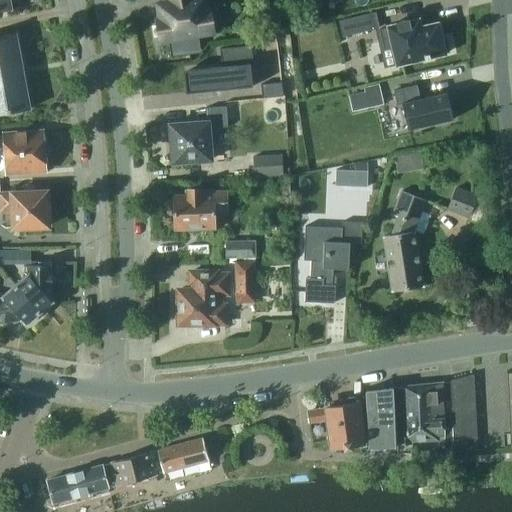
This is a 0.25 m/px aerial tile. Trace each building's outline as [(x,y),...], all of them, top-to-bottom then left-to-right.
[(9,0),(0,0),(0,11),(12,9),(9,0)] [(211,9),(206,10),(204,0),(171,0),(172,2),(157,4),(159,19),(154,20),(158,41),(215,31),(211,9)] [(372,13),(339,21),(343,37),(376,29),(372,13)] [(438,24),(421,28),(419,21),(410,23),(409,19),(397,22),(398,25),(380,29),(385,50),(394,48),(398,65),(426,58),(426,60),(431,59),(430,57),(449,53),(446,39),(442,40),(438,24)] [(0,75),(23,71),(16,33),(0,36),(0,75)] [(223,70),(189,73),(191,96),(254,90),(252,69),(254,69),(252,49),(221,52),(223,70)] [(23,71),(0,75),(0,115),(30,109),(23,71)] [(263,98),(284,96),(283,82),(261,84),(263,98)] [(455,120),(449,92),(421,99),(418,85),(394,90),(398,106),(403,105),(409,131),(455,120)] [(385,105),(381,89),(365,92),(369,109),(385,105)] [(215,128),(216,136),(228,135),(226,106),(206,108),(207,122),(170,125),(172,162),(211,160),(209,128),(215,128)] [(6,174),(46,171),(43,130),(3,133),(3,136),(0,135),(0,150),(4,150),(6,174)] [(398,173),(424,169),(421,153),(396,156),(398,173)] [(254,156),(255,178),(283,176),(282,155),(254,156)] [(336,170),(336,187),(368,188),(369,171),(355,171),(336,170)] [(476,197),(455,189),(449,205),(457,208),(456,213),(468,217),(476,197)] [(226,191),(214,191),(214,190),(188,191),(189,196),(175,196),(176,228),(214,227),(213,212),(227,211),(226,191)] [(0,211),(12,211),(13,228),(48,226),(47,191),(11,193),(11,192),(0,192),(0,211)] [(415,224),(424,200),(416,197),(407,194),(402,191),(397,205),(393,215),(398,217),(391,235),(383,237),(392,291),(418,287),(424,286),(415,231),(412,231),(415,224)] [(342,228),(305,226),(303,260),(310,260),(310,278),(306,278),(305,301),(334,303),(335,286),(331,286),(332,268),(348,269),(349,243),(362,244),(363,223),(342,222),(342,228)] [(226,241),(226,259),(256,259),(256,241),(226,241)] [(31,251),(0,250),(0,264),(29,265),(31,265),(31,261),(31,251)] [(29,277),(16,287),(38,314),(42,310),(46,311),(52,305),(51,303),(52,302),(45,293),(49,290),(53,290),(51,262),(39,263),(39,261),(31,261),(31,265),(29,265),(29,277)] [(234,262),(236,303),(256,302),(254,261),(234,262)] [(227,272),(216,272),(216,271),(189,271),(189,289),(177,289),(177,324),(225,324),(225,303),(221,303),(221,295),(227,295),(227,272)] [(24,324),(38,313),(16,287),(4,297),(0,297),(0,317),(18,320),(24,324)] [(451,391),(475,390),(474,373),(451,380),(451,391)] [(428,417),(444,415),(443,382),(399,387),(399,388),(394,389),(395,444),(411,444),(411,441),(410,420),(428,419),(428,417)] [(395,446),(395,444),(394,389),(367,392),(369,447),(395,446)] [(475,390),(451,391),(452,403),(476,402),(475,390)] [(306,411),(308,422),(326,420),(331,450),(366,445),(359,401),(325,405),(325,408),(306,411)] [(476,402),(452,403),(453,415),(476,414),(476,402)] [(476,414),(453,415),(453,427),(477,425),(476,414)] [(411,441),(445,440),(446,449),(454,449),(454,439),(453,427),(453,415),(444,415),(428,417),(428,419),(410,420),(411,441)] [(477,425),(453,427),(454,439),(478,437),(477,425)] [(478,437),(454,439),(454,449),(454,450),(478,449),(478,437)] [(161,449),(165,471),(209,459),(203,438),(161,449)] [(108,487),(165,471),(161,449),(104,465),(108,487)] [(53,502),(108,487),(104,465),(47,481),(53,502)]
